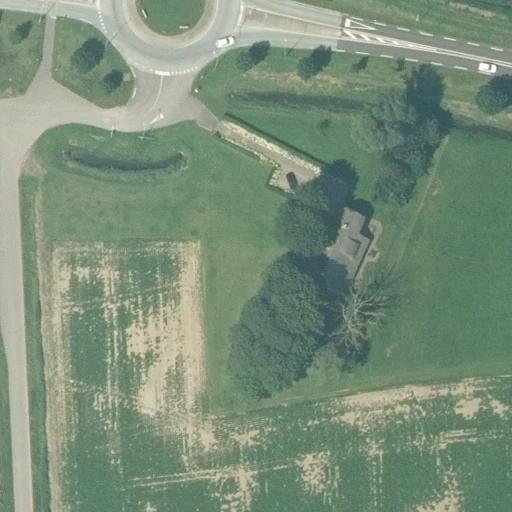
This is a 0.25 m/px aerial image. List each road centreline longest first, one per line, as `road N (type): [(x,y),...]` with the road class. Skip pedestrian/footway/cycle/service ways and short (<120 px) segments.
road 1 (unclassified): [(34,104),(8,166),(24,511)]
road 2 (primary): [(221,34),(511,74)]
road 3 (primary): [(511,66),(238,0)]
road 4 (unclassified): [(34,104),(133,123),(155,105),(167,63)]
